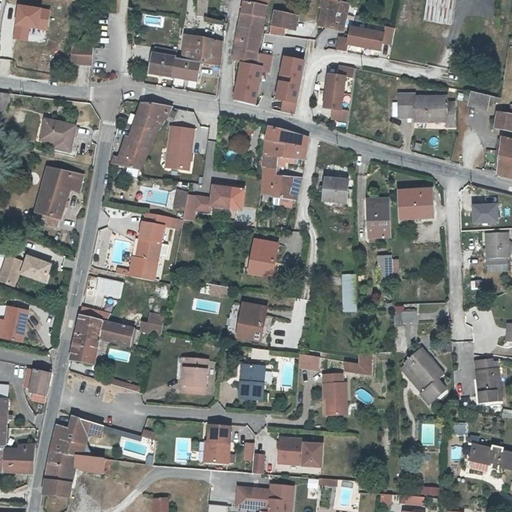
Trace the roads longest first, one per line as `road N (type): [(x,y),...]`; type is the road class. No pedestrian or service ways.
road 1 (unclassified): [(113,98),(61,366)]
road 2 (residential): [(259,419),(141,411),(56,387)]
road 3 (residential): [(302,127),(314,62),(335,57),(423,76)]
road 4 (residential): [(460,328),(450,169)]
road 5 (residential): [(450,169),(318,133)]
